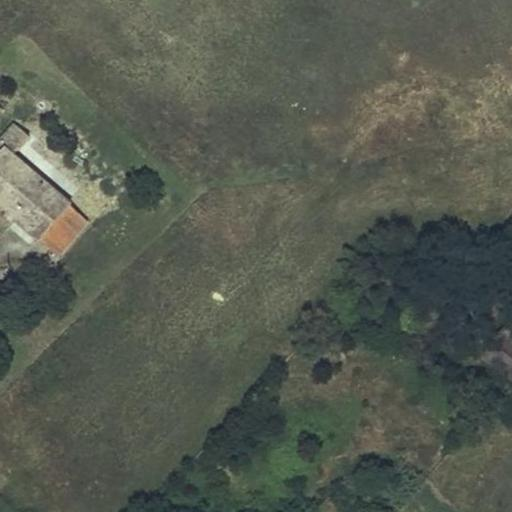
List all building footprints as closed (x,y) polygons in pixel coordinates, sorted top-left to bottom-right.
[(31,137),(18,126),(0,146),(7,152),(0,159),(0,204),(18,220),(33,203),(56,222),(70,206),(14,157),(31,137)] [(56,222),(33,203),(18,220),(41,240),(43,239),(56,222)] [(90,222),(70,206),(56,222),(43,239),(61,255),(90,222)] [(511,333),(506,330),(485,358),(511,377),(511,333)] [(446,395),(373,337),(338,382),(346,389),(360,400),(426,454),(445,428),(430,415),(446,395)] [(360,400),(346,389),(337,401),(351,412),(360,400)]
